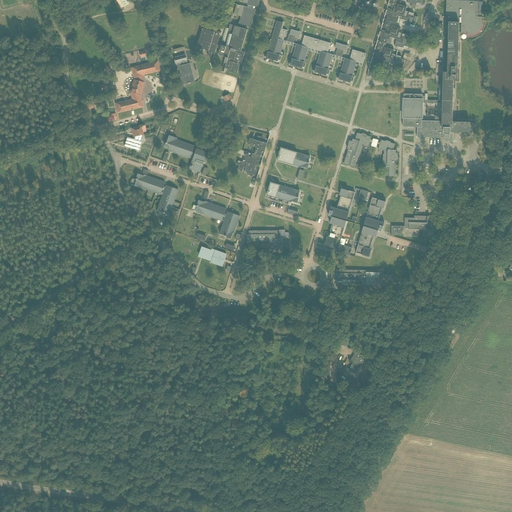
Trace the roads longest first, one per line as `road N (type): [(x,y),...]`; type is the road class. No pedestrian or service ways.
road 1 (unclassified): [(345,511),(511,230)]
road 2 (unclassified): [(205,511),(0,482)]
